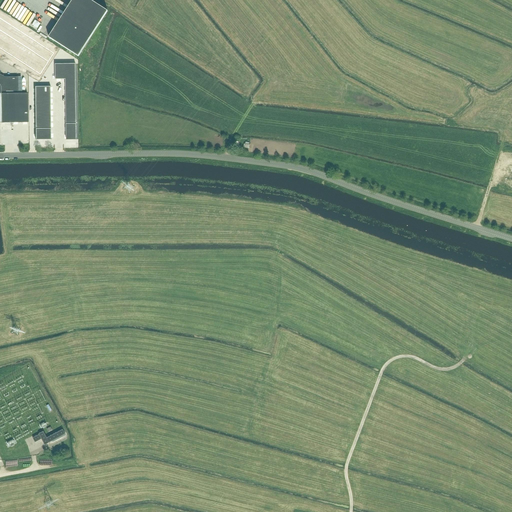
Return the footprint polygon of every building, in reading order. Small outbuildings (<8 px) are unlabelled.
[(16,0),(13,0),(6,13),(28,26),(29,23),(30,24),(34,16),(34,17),(37,12),(16,0)] [(107,11),(89,0),(72,0),(48,38),(78,57),(107,11)] [(45,48),(0,18),(0,48),(40,74),(56,49),(48,44),(45,48)] [(75,64),(55,64),(55,80),(65,80),(66,139),(76,139),(75,64)] [(0,123),(27,122),(27,93),(20,94),(20,81),(17,81),(17,77),(4,77),(0,74),(0,123)] [(51,85),(34,85),(35,138),(51,137),(51,85)] [(65,434),(63,430),(47,438),(43,432),(39,434),(39,435),(33,438),(35,442),(42,439),(45,445),(65,434)]
